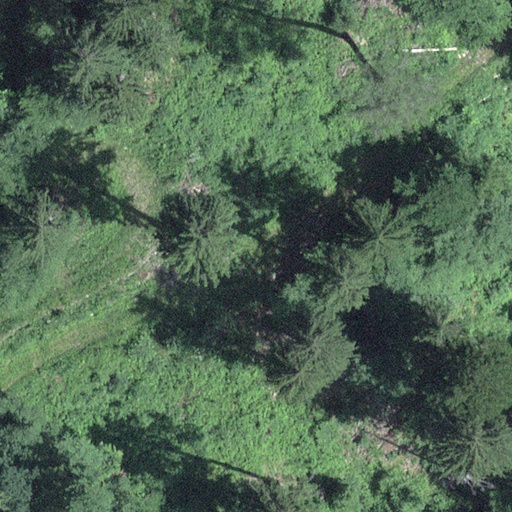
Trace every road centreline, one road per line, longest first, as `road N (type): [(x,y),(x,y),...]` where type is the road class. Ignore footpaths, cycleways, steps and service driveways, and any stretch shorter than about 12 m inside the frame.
road 1 (track): [(0,393),(202,291),(364,179),(511,32)]
road 2 (track): [(0,331),(104,265),(134,233),(145,194),(132,167),(98,150),(48,159),(0,185)]
